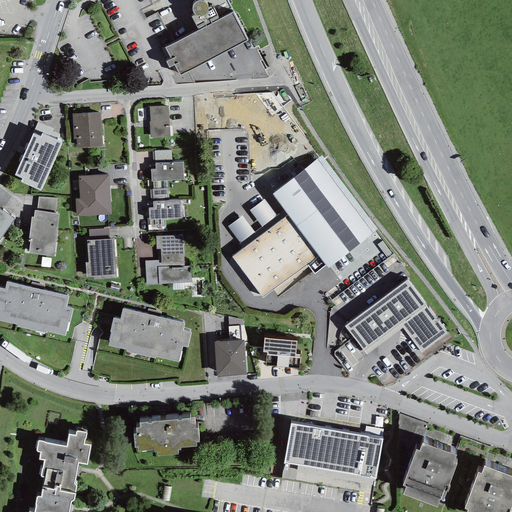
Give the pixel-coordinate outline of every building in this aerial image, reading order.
[(198,0),(196,1),(195,1),(193,3),(192,5),(192,7),(192,9),(193,11),(194,13),(195,14),(191,16),(199,29),(165,47),(180,75),(248,40),(226,0),(198,0)] [(167,105),(149,107),(150,121),(149,121),(150,138),(170,136),(167,105)] [(102,146),(101,112),(72,113),(73,138),(76,138),(77,147),(102,146)] [(42,133),(40,136),(33,133),(15,174),(22,177),(21,180),(40,189),(61,141),(42,133)] [(377,229),(321,155),(272,193),(282,206),(288,214),(243,248),(232,256),(263,297),(318,255),(329,268),(377,229)] [(155,163),(155,169),(151,169),(151,181),(184,180),(183,161),(155,163)] [(74,199),(75,216),(111,214),(109,174),(78,176),(79,199),(74,199)] [(264,199),(249,210),(259,223),(262,226),(276,215),(274,212),(264,199)] [(153,201),(153,207),(148,207),(149,220),(181,218),(180,200),(153,201)] [(239,243),(243,248),(288,214),(282,206),(274,212),(276,215),(262,226),(259,223),(252,229),(254,232),(239,243)] [(2,210),(0,208),(0,237),(14,217),(3,209),(2,210)] [(34,210),(34,216),(31,216),(28,241),(30,241),(29,253),(54,256),(59,213),(34,210)] [(252,229),(242,216),(227,227),(239,243),(254,232),(252,229)] [(89,229),(89,240),(110,239),(109,228),(89,229)] [(158,260),(145,260),(146,284),(191,282),(190,266),(184,266),(182,234),(156,236),(156,249),(158,249),(158,260)] [(94,276),(94,279),(116,278),(113,238),(110,239),(89,240),(87,240),(89,262),(85,262),(86,277),(94,276)] [(407,280),(345,326),(367,354),(403,327),(422,352),(447,333),(407,280)] [(68,296),(6,281),(5,288),(0,287),(0,319),(17,324),(16,326),(46,333),(47,331),(65,335),(68,321),(69,321),(72,308),(65,306),(68,296)] [(185,322),(122,307),(119,319),(113,317),(110,330),(111,331),(108,345),(126,349),(126,351),(155,358),(155,356),(178,361),(182,346),(188,347),(191,332),(183,330),(185,322)] [(296,340),(264,337),(263,351),(267,351),(265,364),(298,368),(300,353),(295,353),(296,340)] [(243,339),(214,342),(217,375),(246,373),(243,339)] [(190,417),(139,421),(139,427),(136,427),(136,433),(133,433),(134,447),(137,446),(138,450),(154,449),(154,451),(157,451),(157,455),(178,453),(178,449),(180,448),(180,447),(196,445),(196,441),(199,441),(198,427),(195,427),(194,421),(190,422),(190,417)] [(382,438),(291,423),(284,463),(375,478),(382,438)] [(75,434),(68,433),(66,445),(39,440),(37,440),(36,449),(37,451),(40,451),(39,458),(44,459),(42,467),(41,467),(40,474),(41,476),(44,476),(42,486),(40,495),(38,495),(37,496),(34,511),(29,511),(28,511),(69,511),(71,501),(74,499),(76,485),(75,484),(79,462),(87,464),(91,444),(85,442),(85,438),(86,438),(86,432),(85,431),(77,429),(75,431),(75,434)] [(456,455),(422,442),(419,449),(416,448),(402,484),(406,486),(403,493),(437,506),(439,499),(443,500),(456,464),(453,463),(456,455)] [(511,474),(484,464),(481,472),(478,471),(464,507),(468,508),(466,511),(508,511),(511,503),(511,474)]
